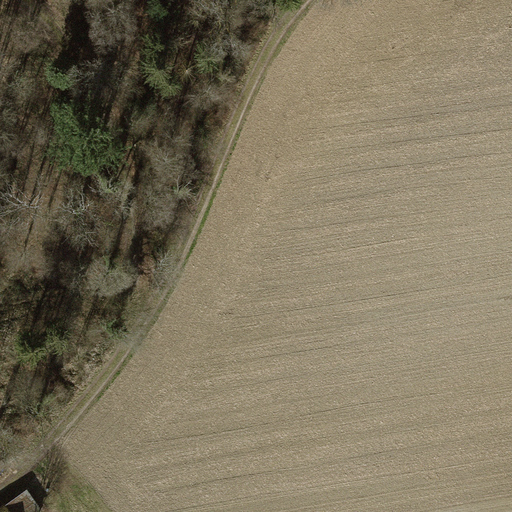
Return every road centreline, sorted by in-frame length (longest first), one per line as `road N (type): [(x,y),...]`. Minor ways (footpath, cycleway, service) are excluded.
road 1 (track): [(0,464),(156,300),(302,0)]
road 2 (track): [(34,0),(114,131),(156,300)]
